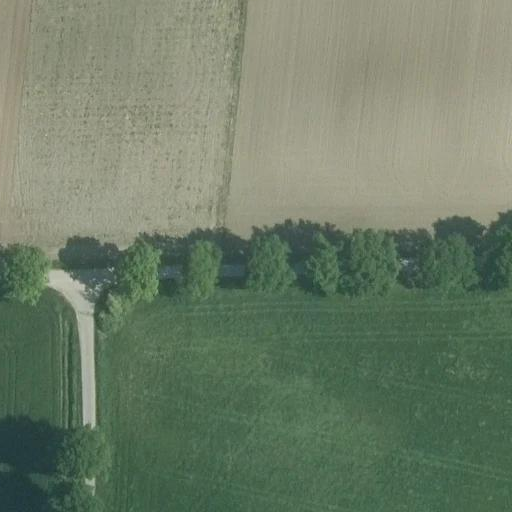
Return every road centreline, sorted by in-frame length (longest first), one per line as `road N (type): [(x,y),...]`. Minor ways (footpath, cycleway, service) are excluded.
road 1 (unclassified): [(511,262),(90,278)]
road 2 (unclassified): [(81,511),(90,278)]
